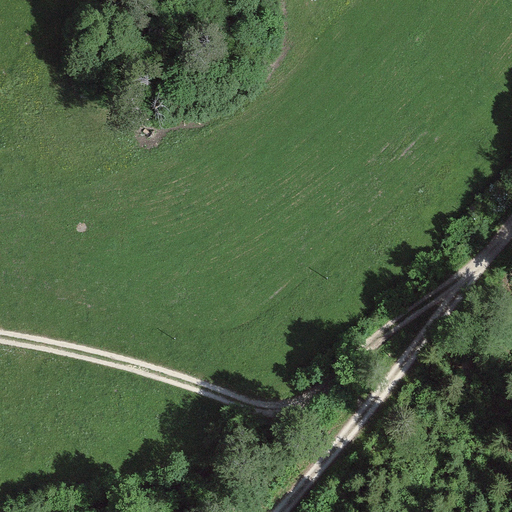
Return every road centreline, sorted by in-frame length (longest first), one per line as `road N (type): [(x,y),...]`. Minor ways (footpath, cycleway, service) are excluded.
road 1 (track): [(0,337),(283,409),(492,254)]
road 2 (track): [(511,230),(289,511)]
